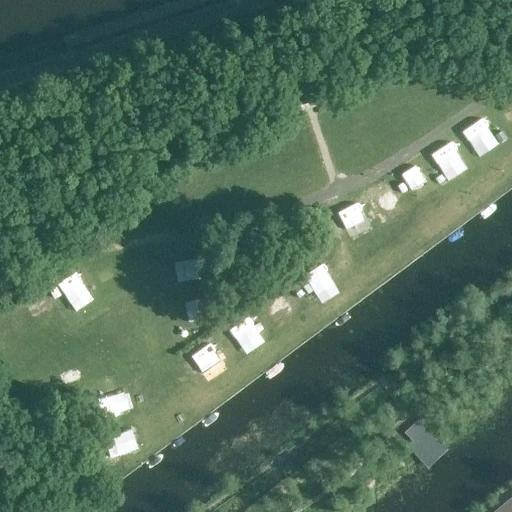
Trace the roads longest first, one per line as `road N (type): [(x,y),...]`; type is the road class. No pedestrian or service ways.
road 1 (tertiary): [(0,83),(260,0)]
road 2 (track): [(328,197),(377,175),(511,76)]
